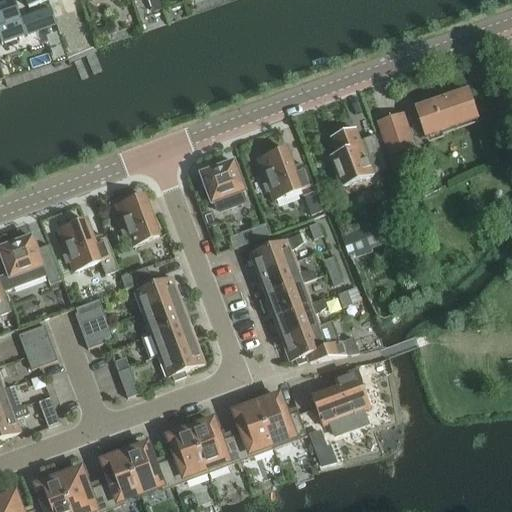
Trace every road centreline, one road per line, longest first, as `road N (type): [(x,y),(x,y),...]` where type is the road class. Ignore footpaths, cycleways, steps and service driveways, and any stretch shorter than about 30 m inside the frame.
road 1 (residential): [(102,433),(239,382),(158,152)]
road 2 (tertiary): [(158,152),(511,23)]
road 3 (tertiary): [(0,211),(158,152)]
